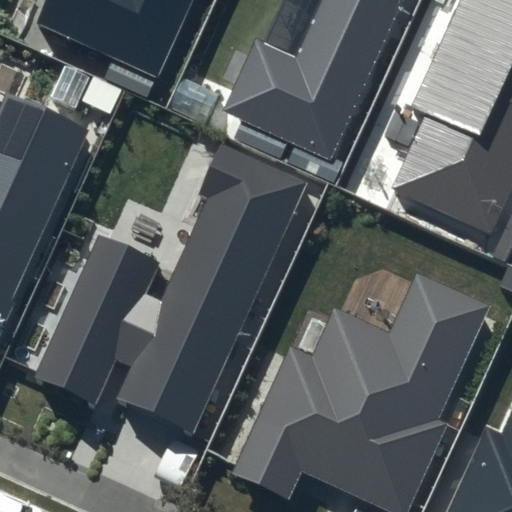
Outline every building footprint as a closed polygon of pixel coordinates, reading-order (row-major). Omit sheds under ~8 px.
[(46,0),(36,24),(159,79),(194,0),(46,0)] [(285,0),(266,44),(259,41),(229,108),(332,153),(400,0),(285,0)] [(511,0),(458,0),(411,107),(425,113),(391,189),(495,235),(511,196),(511,0)] [(0,333),(92,128),(7,90),(0,106),(0,333)] [(308,186),(220,147),(199,193),(207,197),(161,301),(146,295),(160,262),(98,234),(34,379),(96,406),(117,359),(134,366),(118,400),(196,435),(308,186)] [(488,305),(416,273),(390,333),(336,309),(315,358),(290,347),(232,475),(288,499),(300,473),(388,511),(407,511),(447,424),(437,419),(488,305)] [(511,511),(511,405),(500,432),(484,425),(444,511),(511,511)]
